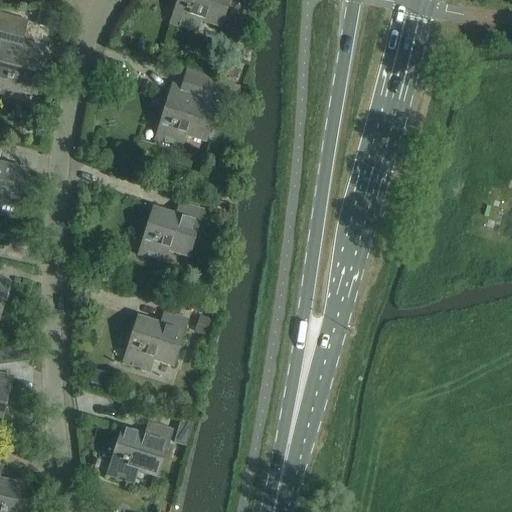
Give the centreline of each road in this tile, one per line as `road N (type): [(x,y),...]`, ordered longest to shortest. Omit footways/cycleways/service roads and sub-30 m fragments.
road 1 (residential): [(68,511),(58,161),(88,43),(115,0)]
road 2 (primary): [(290,448),(361,220),(416,0)]
road 3 (primary): [(354,0),(318,205),(290,448)]
